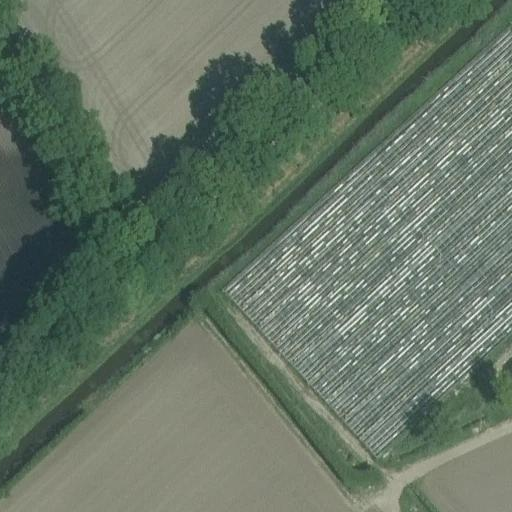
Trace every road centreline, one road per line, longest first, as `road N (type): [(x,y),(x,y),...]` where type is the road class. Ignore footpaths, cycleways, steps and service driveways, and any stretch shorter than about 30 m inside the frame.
road 1 (track): [(425,0),(0,413)]
road 2 (unknown): [(511,428),(392,487)]
